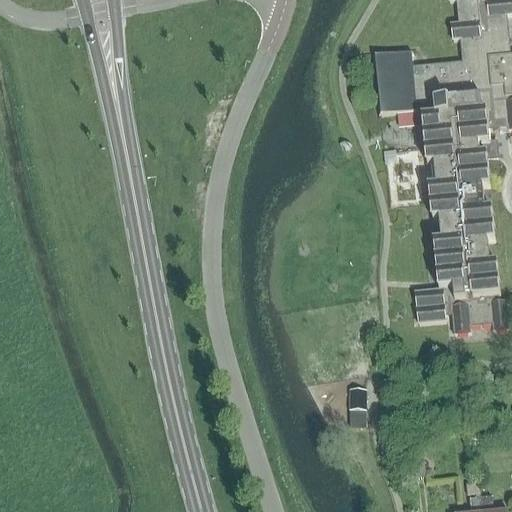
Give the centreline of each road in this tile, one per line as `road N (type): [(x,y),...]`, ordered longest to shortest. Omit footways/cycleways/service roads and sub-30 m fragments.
road 1 (unclassified): [(272,511),(223,352),(210,251),(224,155),(285,0)]
road 2 (primary): [(200,511),(121,135)]
road 3 (primary): [(121,135),(113,10)]
road 4 (primary): [(86,15),(121,135)]
